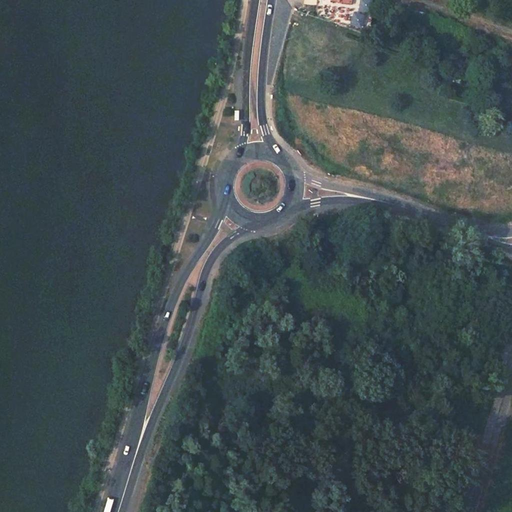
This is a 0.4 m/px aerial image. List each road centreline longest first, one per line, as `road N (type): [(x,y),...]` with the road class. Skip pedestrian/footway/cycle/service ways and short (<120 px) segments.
road 1 (primary): [(227,196),(175,287),(151,360),(140,442)]
road 2 (primary): [(140,442),(214,253),(259,219)]
road 3 (primary): [(255,0),(239,156)]
road 4 (primary): [(277,154),(261,95),(271,0)]
road 5 (unclassified): [(511,365),(468,511)]
road 6 (tertiary): [(369,197),(511,242)]
